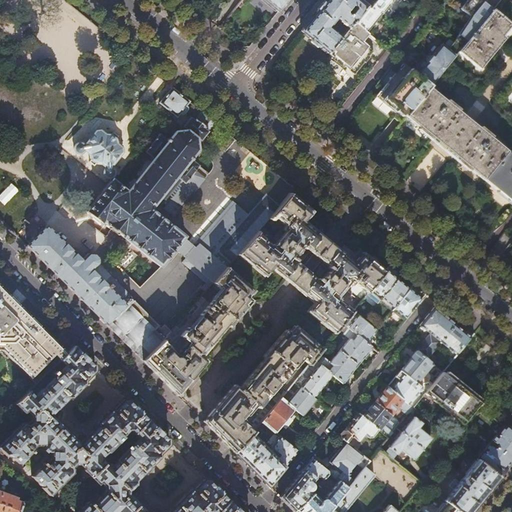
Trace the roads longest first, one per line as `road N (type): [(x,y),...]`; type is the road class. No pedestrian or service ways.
road 1 (residential): [(0,247),(260,507)]
road 2 (residential): [(454,269),(260,507)]
road 3 (residential): [(312,153),(436,0)]
road 4 (residential): [(312,153),(454,269)]
road 5 (residential): [(123,0),(234,89)]
